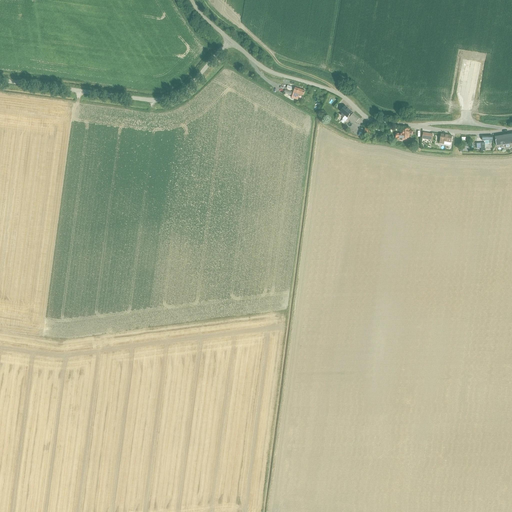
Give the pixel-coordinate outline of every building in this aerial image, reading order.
[(294,93),(292,98),(296,100),(297,100),(299,95),(302,97),(303,97),(303,96),(305,91),(295,87),(293,92),(293,93),(294,93)] [(344,106),(339,112),(342,114),(341,115),(344,118),(345,117),(346,118),(353,124),(358,119),(353,113),(351,112),(344,106)] [(410,131),(410,130),(401,129),(400,133),(396,133),(395,137),(396,138),(396,139),(399,139),(399,140),(402,141),(402,140),(408,141),(409,137),(408,137),(409,135),(412,135),(413,132),(410,131)] [(511,134),(503,136),(495,137),(496,146),(504,145),(511,144),(511,134)] [(441,135),(439,144),(451,145),(452,136),(445,135),(441,135)] [(485,143),(476,143),(477,149),(481,148),(481,151),(485,151),(485,148),(485,144),(488,144),(488,141),(492,141),(492,136),(483,137),(482,137),(482,141),(485,141),(485,143)]
